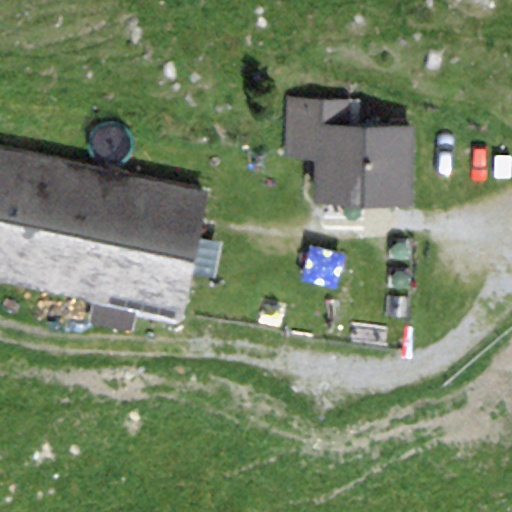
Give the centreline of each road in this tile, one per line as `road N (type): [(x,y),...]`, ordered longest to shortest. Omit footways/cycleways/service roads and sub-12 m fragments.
road 1 (track): [(205,339),(336,375),(401,370),(464,334),(511,280)]
road 2 (track): [(505,222),(242,231)]
